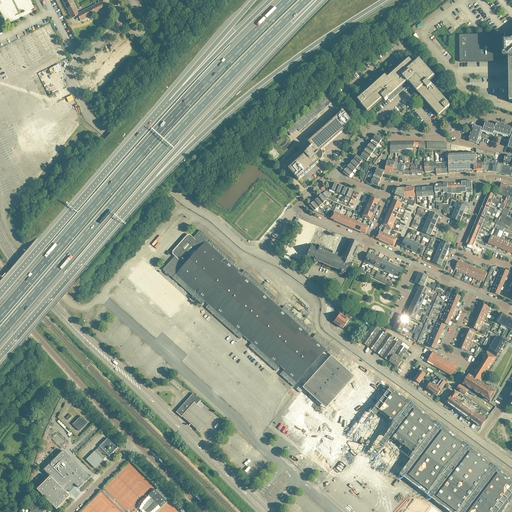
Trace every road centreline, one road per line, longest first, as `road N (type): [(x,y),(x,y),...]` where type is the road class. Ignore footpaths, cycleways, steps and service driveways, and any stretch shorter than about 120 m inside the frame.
road 1 (motorway): [(0,335),(194,113),(308,0)]
road 2 (motorway): [(285,0),(0,311)]
road 3 (secondary): [(264,511),(85,340),(0,238)]
road 4 (motorway): [(141,192),(258,85),(383,0)]
road 5 (unclassified): [(255,251),(107,135),(74,82),(76,62)]
road 6 (motorway): [(173,96),(0,293)]
road 7 (motorway): [(141,192),(319,0)]
road 8 (motorway): [(0,355),(141,192)]
road 9 (unclassified): [(137,443),(0,295)]
road 10 (unknown): [(227,383),(117,278)]
road 11 (residential): [(333,174),(373,129),(424,133),(454,125)]
road 12 (motorway): [(270,0),(173,96)]
road 13 (unclassified): [(434,408),(326,327)]
road 14 (motorway): [(252,0),(173,96)]
